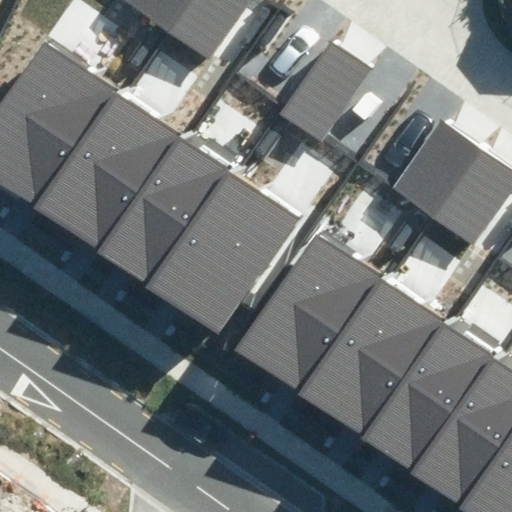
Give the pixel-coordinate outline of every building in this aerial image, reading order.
[(185,0),(126,0),(166,28),(185,0)] [(252,0),(185,0),(166,28),(210,59),(252,0)] [(375,72),(335,44),(285,114),(324,142),(375,72)] [(0,184),(33,208),(112,94),(47,49),(0,116),(0,184)] [(99,253),(178,139),(112,94),(33,208),(99,253)] [(483,147),(439,116),(391,183),(436,214),(483,147)] [(147,286),(226,172),(178,139),(99,253),(147,286)] [(511,200),(511,167),(483,147),(436,214),(480,246),(511,200)] [(226,172),(147,286),(219,335),(298,222),(226,172)] [(381,274),(317,229),(232,348),(296,393),(381,274)] [(445,319),(381,274),(296,393),(360,438),(445,319)] [(495,354),(445,319),(360,438),(410,473),(495,354)] [(511,434),(511,366),(495,354),(410,473),(459,508),(511,434)] [(511,511),(511,434),(459,508),(464,511),(511,511)]
